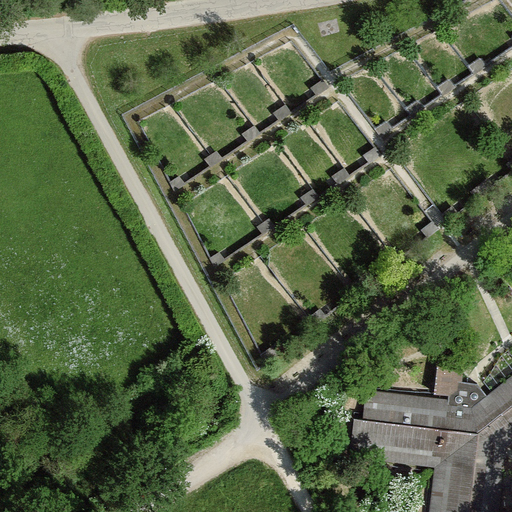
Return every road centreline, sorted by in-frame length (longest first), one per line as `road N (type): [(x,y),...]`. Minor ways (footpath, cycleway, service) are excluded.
road 1 (track): [(309,511),(51,30)]
road 2 (unclassified): [(511,221),(262,419)]
road 3 (unclassified): [(275,0),(0,35)]
road 4 (track): [(265,427),(119,511)]
